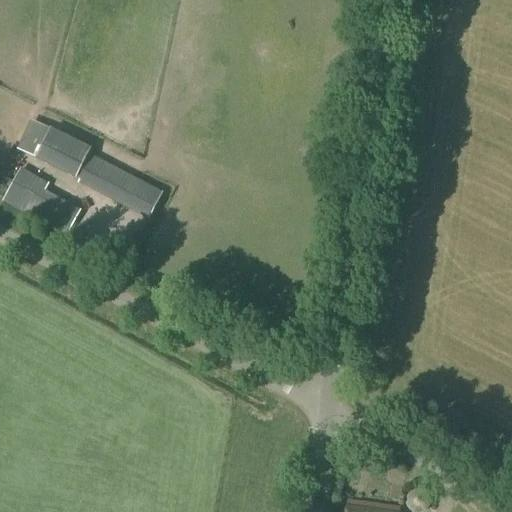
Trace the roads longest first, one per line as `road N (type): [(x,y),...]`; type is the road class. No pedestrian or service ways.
road 1 (tertiary): [(326,408),(385,0)]
road 2 (unclassified): [(326,408),(0,233)]
road 3 (unclassified): [(511,510),(326,408)]
